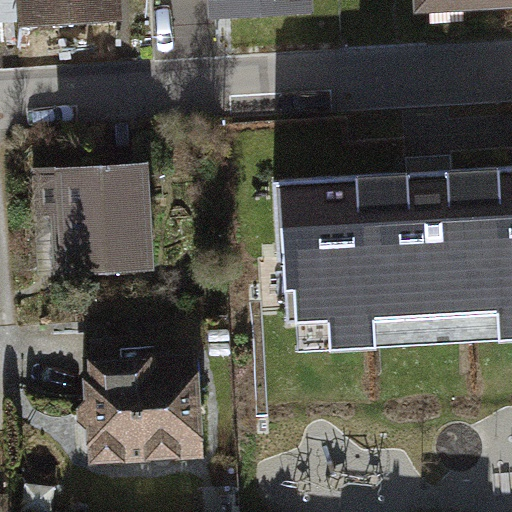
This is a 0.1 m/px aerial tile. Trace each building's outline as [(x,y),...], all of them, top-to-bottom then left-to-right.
[(125,20),(123,0),(18,0),(20,27),(125,20)] [(310,17),(308,0),(195,0),(196,23),(310,17)] [(511,5),(511,0),(433,0),(434,10),(511,5)] [(152,258),(146,155),(32,162),(39,265),(152,258)] [(299,334),(511,320),(511,160),(279,175),(288,309),(297,309),(299,334)] [(81,346),(88,451),(200,443),(193,338),(81,346)]
